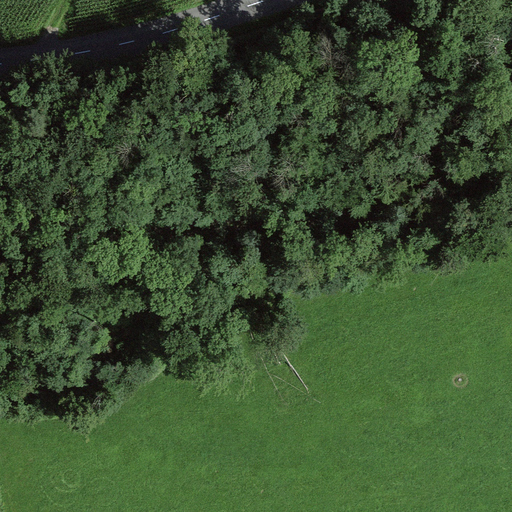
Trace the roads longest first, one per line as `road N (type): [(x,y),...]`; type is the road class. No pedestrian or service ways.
road 1 (track): [(0,231),(118,238),(266,218),(416,220),(511,249)]
road 2 (tertiary): [(0,66),(96,51),(272,0)]
